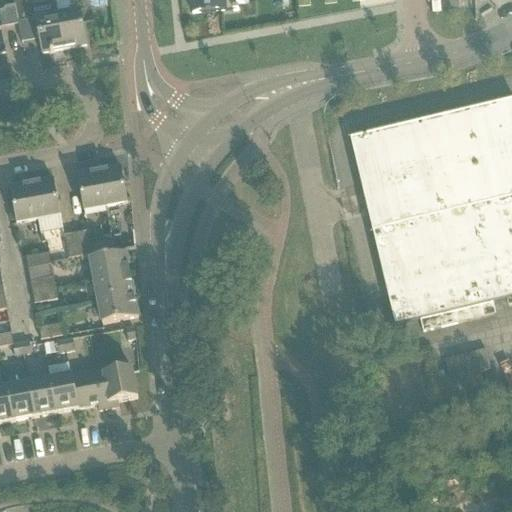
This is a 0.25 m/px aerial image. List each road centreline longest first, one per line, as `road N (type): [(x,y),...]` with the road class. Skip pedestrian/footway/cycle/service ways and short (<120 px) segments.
road 1 (unknown): [(511,324),(414,350),(379,339),(340,143),(344,128),(511,84)]
road 2 (unclassified): [(0,168),(95,150),(86,96),(73,81),(0,89)]
road 3 (unclassified): [(295,92),(453,56),(511,34)]
road 4 (residential): [(0,476),(179,443)]
road 5 (unclassified): [(179,443),(164,276)]
road 6 (unclassified): [(186,152),(162,196),(164,276)]
